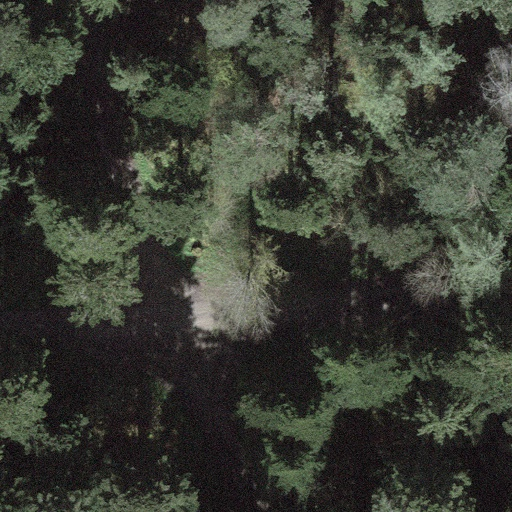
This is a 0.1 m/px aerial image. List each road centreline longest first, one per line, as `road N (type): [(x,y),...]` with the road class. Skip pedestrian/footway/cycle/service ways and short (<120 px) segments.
road 1 (track): [(241,511),(162,324),(68,0)]
road 2 (track): [(0,333),(511,304)]
